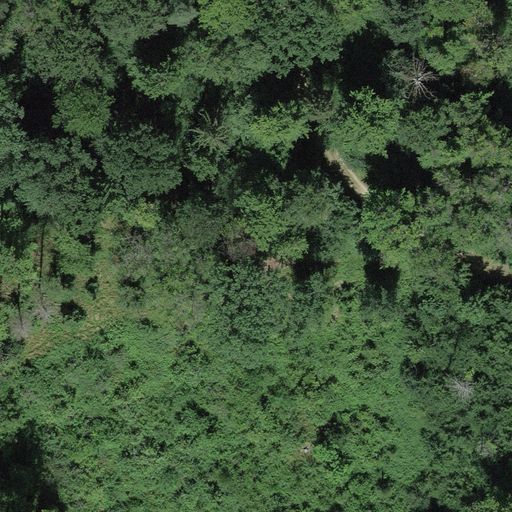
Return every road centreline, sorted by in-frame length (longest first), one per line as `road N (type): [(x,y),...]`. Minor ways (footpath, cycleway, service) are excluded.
road 1 (track): [(511,280),(462,267),(403,236),(354,187),(318,132),(287,50),(281,0)]
road 2 (track): [(318,132),(0,224)]
